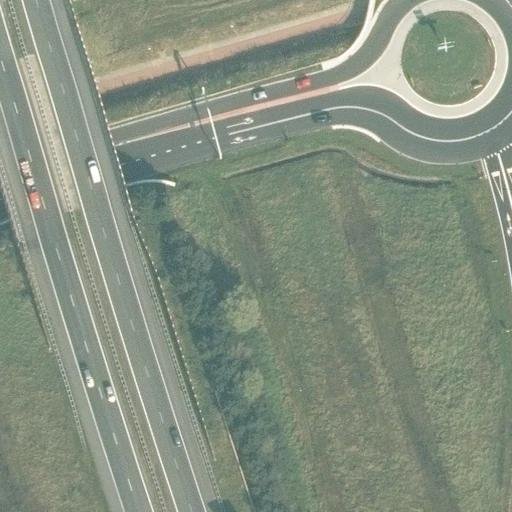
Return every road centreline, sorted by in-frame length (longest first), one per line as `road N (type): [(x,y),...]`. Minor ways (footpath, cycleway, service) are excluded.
road 1 (motorway): [(190,511),(34,0)]
road 2 (motorway): [(0,63),(141,511)]
road 3 (secondary): [(412,0),(393,11),(362,60),(334,77),(0,168)]
road 4 (secondary): [(206,143),(234,144),(348,117),(428,152),(463,154),(486,145)]
road 5 (secondary): [(206,143),(305,104),(361,96),(432,130),(481,121)]
road 6 (secondary): [(19,193),(206,143)]
